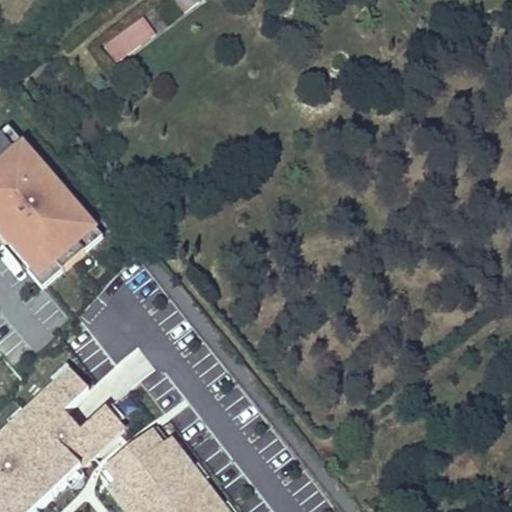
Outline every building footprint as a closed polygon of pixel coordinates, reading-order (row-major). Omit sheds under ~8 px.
[(203,0),(172,0),(183,15),(203,0)] [(156,35),(144,19),(105,48),(116,64),(156,35)] [(6,126),(0,131),(0,217),(37,263),(57,248),(76,232),(94,218),(21,128),(13,135),(6,126)] [(82,240),(100,225),(94,218),(76,232),(82,240)] [(37,263),(43,270),(62,254),(57,248),(37,263)] [(239,389),(250,381),(233,357),(222,365),(239,389)] [(42,511),(77,480),(27,423),(0,447),(0,511),(42,511)] [(218,511),(158,432),(100,481),(122,511),(218,511)] [(291,433),(279,441),(295,465),(307,457),(291,433)]
